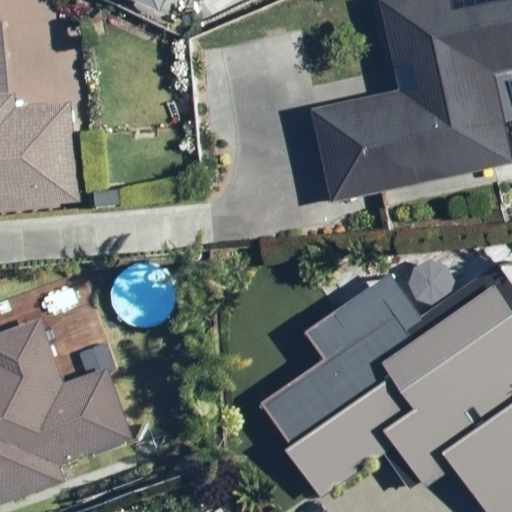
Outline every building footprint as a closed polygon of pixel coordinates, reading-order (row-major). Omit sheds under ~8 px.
[(145,0),(179,15),(186,0),(145,0)] [(511,0),(408,0),(402,1),(422,95),(334,113),(354,206),(511,172),(511,0)] [(0,212),(94,203),(85,103),(32,108),(31,95),(26,95),(18,22),(0,23),(0,212)] [(318,453),(311,457),(341,501),(403,458),(427,492),(442,482),(448,490),(477,470),(505,511),(511,511),(511,269),(440,320),(434,312),(422,320),(419,316),(286,408),(318,453)] [(0,511),(3,511),(84,485),(77,467),(151,442),(127,372),(81,387),(59,323),(0,342),(0,349),(4,362),(0,363),(0,511)] [(75,352),(83,375),(107,366),(99,343),(75,352)]
